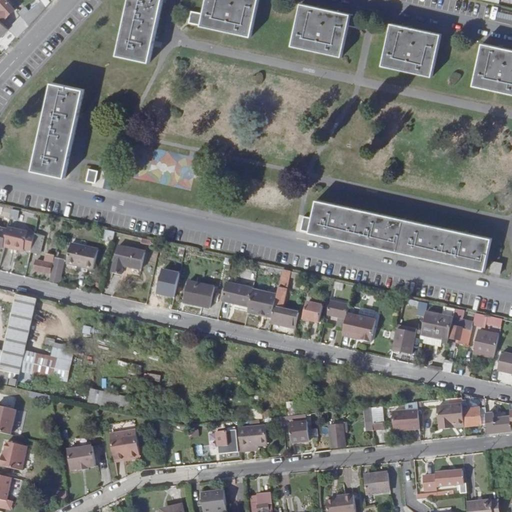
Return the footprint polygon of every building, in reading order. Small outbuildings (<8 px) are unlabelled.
[(0,4),(0,12),(2,16),(14,9),(8,0),(1,0),(0,1),(2,3),(0,4)] [(164,0),(131,0),(120,52),(151,59),(164,0)] [(252,34),(259,0),(209,0),(204,23),(252,34)] [(342,54),(352,14),(303,2),(294,43),(342,54)] [(24,19),(28,26),(45,8),(43,3),(24,19)] [(24,19),(21,15),(6,27),(9,29),(17,38),(28,26),(24,19)] [(0,38),(9,29),(6,27),(0,20),(0,38)] [(442,34),(394,23),(385,64),(433,75),(442,34)] [(511,92),(511,49),(485,44),(475,84),(511,92)] [(70,157),(85,87),(55,80),(35,169),(66,176),(70,157)] [(88,169),(85,182),(94,184),(96,171),(88,169)] [(484,270),(492,238),(317,199),(312,218),(309,231),(484,270)] [(12,208),(10,217),(16,218),(19,210),(12,208)] [(27,231),(8,226),(4,243),(24,247),(27,231)] [(112,242),(115,231),(106,229),(104,240),(112,242)] [(45,234),(35,232),(34,238),(31,252),(38,254),(39,252),(42,252),(46,240),(43,239),(45,234)] [(148,245),(158,247),(160,241),(150,239),(148,245)] [(98,250),(71,244),(67,263),(93,269),(98,250)] [(124,264),(128,265),(132,247),(120,244),(113,270),(122,272),(124,264)] [(146,249),(132,247),(128,265),(142,268),(146,249)] [(57,256),(52,281),(60,283),(66,257),(57,256)] [(53,260),(46,259),(45,263),(36,261),(34,270),(50,274),(53,260)] [(499,273),(501,264),(491,262),(489,271),(499,273)] [(284,269),(269,266),(268,273),(282,276),(284,269)] [(297,327),(300,312),(282,308),(290,276),(307,280),(309,275),(284,269),(279,294),(274,316),(272,321),(297,327)] [(227,281),(223,300),(249,306),(253,289),(254,287),(227,281)] [(211,308),(215,288),(189,282),(184,302),(211,308)] [(156,288),(153,304),(169,307),(173,292),(156,288)] [(249,306),(249,308),(266,312),(265,315),(274,316),(279,294),(253,289),(249,306)] [(18,293),(16,304),(36,308),(38,298),(18,293)] [(429,303),(402,297),(401,301),(416,305),(414,313),(426,316),(427,310),(429,303)] [(0,382),(13,385),(13,384),(19,385),(23,370),(69,380),(74,360),(27,350),(36,308),(16,304),(0,300),(0,382)] [(320,322),(324,307),(307,303),(303,319),(320,322)] [(330,305),(327,317),(347,322),(349,311),(349,310),(330,305)] [(456,314),(474,319),(475,313),(458,309),(456,314)] [(347,322),(345,331),(363,335),(362,338),(373,340),(378,318),(349,311),(347,322)] [(427,313),(422,333),(449,339),(453,319),(427,313)] [(474,319),(473,323),(478,324),(478,321),(485,322),(487,315),(475,313),(474,319)] [(487,315),(485,322),(500,326),(501,319),(487,315)] [(457,339),(460,328),(467,329),(468,323),(456,320),(455,327),(453,326),(450,338),(457,339)] [(90,335),(91,328),(83,327),(82,334),(90,335)] [(395,329),(390,350),(396,351),(409,354),(413,333),(414,329),(410,327),(409,332),(395,329)] [(493,356),(498,333),(477,328),(472,351),(493,356)] [(449,339),(422,333),(420,340),(447,346),(449,339)] [(511,376),(511,353),(501,351),(496,372),(511,376)] [(453,360),(444,359),(442,369),(450,371),(453,360)] [(122,405),(123,394),(89,392),(88,403),(122,405)] [(294,415),(294,402),(286,402),(286,415),(294,415)] [(0,405),(0,432),(10,434),(16,409),(0,405)] [(374,422),(384,421),(383,405),(372,406),(374,422)] [(374,427),(374,422),(372,406),(366,407),(367,427),(374,427)] [(438,410),(439,425),(460,423),(460,425),(465,425),(463,408),(463,407),(438,410)] [(479,407),(463,408),(465,425),(480,423),(479,407)] [(420,427),(418,409),(393,411),(395,430),(420,427)] [(493,411),(485,412),(488,433),(511,430),(511,427),(511,416),(494,418),(493,411)] [(239,420),(240,440),(258,439),(268,438),(266,417),(239,420)] [(308,440),(306,421),(289,423),(291,442),(308,440)] [(328,423),(330,447),(343,446),(341,423),(328,423)] [(189,428),(192,438),(199,436),(196,426),(189,428)] [(112,434),(115,456),(141,452),(137,429),(112,433),(112,434)] [(232,444),(237,444),(236,430),(218,431),(219,445),(225,445),(226,453),(232,453),(232,444)] [(107,457),(115,456),(112,434),(104,436),(107,457)] [(6,442),(1,466),(22,471),(27,447),(6,442)] [(67,448),(69,468),(77,467),(78,469),(87,467),(87,466),(95,465),(92,444),(67,448)] [(141,457),(141,452),(115,456),(116,460),(141,457)] [(509,465),(509,455),(492,456),(493,466),(509,465)] [(419,459),(411,460),(413,475),(420,474),(419,459)] [(363,477),(365,492),(388,490),(386,471),(378,472),(378,475),(363,477)] [(465,490),(464,482),(461,482),(460,473),(440,475),(440,477),(434,478),(435,491),(442,491),(441,487),(457,486),(458,491),(465,490)] [(14,478),(0,475),(0,499),(8,501),(14,478)] [(204,511),(226,511),(224,491),(202,493),(204,511)] [(351,494),(343,494),(343,498),(340,498),(341,507),(352,506),(351,494)] [(325,509),(341,507),(340,498),(333,499),(324,499),(325,509)] [(491,511),(490,498),(480,499),(481,511),(491,511)] [(481,511),(480,499),(466,501),(467,511),(481,511)] [(253,511),(267,511),(267,501),(253,502),(253,511)]
